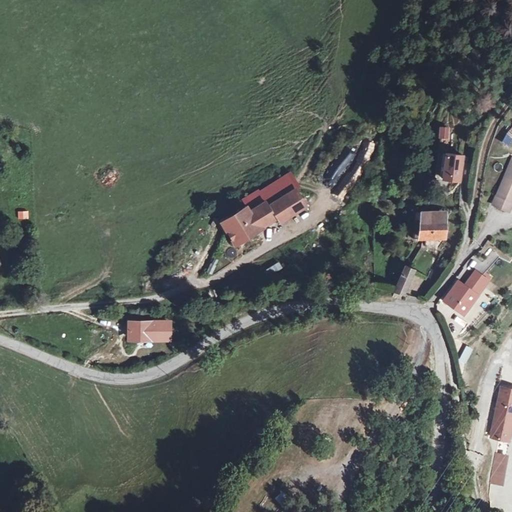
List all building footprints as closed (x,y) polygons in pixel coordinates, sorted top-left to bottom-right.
[(449,139),(449,126),(438,126),(438,139),(449,139)] [(511,126),(501,139),(509,146),(511,142),(511,126)] [(360,140),(344,179),(354,184),(371,145),(360,140)] [(461,181),(464,157),(446,155),(443,179),(461,181)] [(344,170),(349,160),(343,157),(338,167),(344,170)] [(511,211),(511,176),(504,196),(506,196),(502,207),(511,211)] [(294,188),(268,203),(275,214),(278,219),(303,203),(294,188)] [(257,203),(266,219),(275,214),(268,203),(266,198),(257,203)] [(257,224),(266,219),(257,203),(248,208),(246,204),(227,214),(231,221),(225,225),(231,236),(242,231),(243,233),(258,225),(257,224)] [(18,211),(18,219),(29,219),(28,210),(18,211)] [(434,219),(435,211),(421,210),(420,234),(445,236),(447,220),(434,219)] [(448,212),(435,211),(434,219),(447,220),(448,212)] [(221,218),(225,225),(231,221),(227,214),(221,218)] [(61,216),(46,219),(48,225),(63,223),(61,216)] [(48,228),(48,235),(67,234),(66,227),(48,228)] [(233,239),(243,233),(242,231),(231,236),(233,239)] [(268,275),(283,268),(279,261),(265,269),(268,275)] [(396,288),(406,291),(412,274),(402,271),(396,288)] [(474,272),(464,286),(477,295),(487,280),(474,272)] [(477,295),(464,286),(458,282),(444,301),(464,314),(477,295)] [(147,316),(126,316),(125,332),(146,332),(147,316)] [(465,362),(473,349),(466,345),(459,358),(465,362)] [(511,392),(499,391),(493,431),(511,432),(511,422),(511,392)] [(496,442),(494,450),(511,454),(511,451),(511,443),(503,443),(496,442)] [(510,470),(499,468),(497,483),(508,485),(510,470)] [(281,492),(274,498),(280,505),(287,500),(281,492)] [(262,505),(267,511),(275,504),(270,498),(262,505)]
